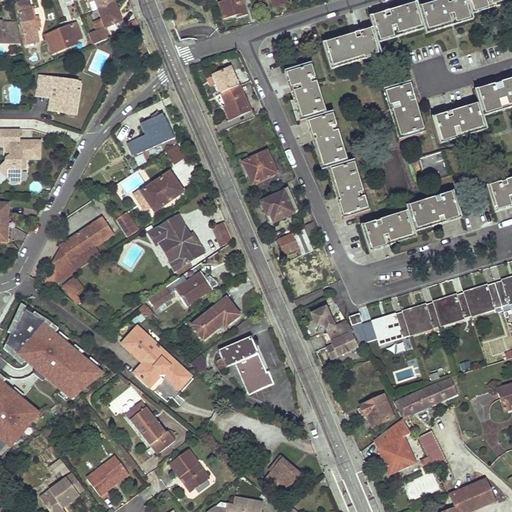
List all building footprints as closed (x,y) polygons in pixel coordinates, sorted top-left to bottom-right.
[(38,17),(33,18),(29,0),(26,0),(17,2),(26,45),(38,42),(35,28),(41,27),(38,17)] [(96,1),(99,10),(115,3),(113,0),(89,0),(90,3),(96,1)] [(237,17),(247,14),(242,0),(226,0),(219,2),(224,19),(236,15),(237,17)] [(451,0),(447,0),(444,1),(451,26),(471,19),(470,16),(467,6),(465,7),(466,13),(455,17),(453,11),(455,10),(451,0)] [(465,0),(451,0),(455,10),(465,7),(467,6),(466,4),(465,0)] [(488,0),(480,0),(482,4),(473,7),(471,3),(466,4),(467,6),(470,16),(492,9),(488,0)] [(488,0),(492,9),(499,7),(498,3),(507,0),(488,0)] [(416,4),(422,25),(423,29),(443,23),(444,28),(451,26),(444,1),(419,9),(417,4),(416,4)] [(122,21),(115,3),(99,10),(102,18),(97,20),(100,29),(91,32),(94,41),(107,36),(104,28),(122,21)] [(391,12),(399,37),(406,34),(405,31),(422,25),(416,4),(391,12)] [(455,10),(453,11),(455,17),(466,13),(465,7),(455,10)] [(391,12),(382,15),(386,26),(387,25),(390,32),(378,36),(376,31),(374,32),(377,43),(399,37),(391,12)] [(382,15),(370,19),(373,29),(374,32),(376,31),(376,29),(386,26),(382,15)] [(138,24),(135,19),(128,22),(130,27),(138,24)] [(0,21),(0,42),(21,43),(17,23),(3,23),(3,21),(0,21)] [(443,23),(423,29),(425,34),(444,28),(443,23)] [(76,24),(47,36),(53,53),(78,43),(77,40),(82,38),(76,24)] [(386,26),(376,29),(376,31),(378,36),(390,32),(387,25),(386,26)] [(422,25),(405,31),(406,34),(423,29),(422,25)] [(373,29),(357,34),(362,48),(372,45),(377,43),(374,32),(373,29)] [(357,34),(350,37),(358,62),(381,54),(377,43),(372,45),(373,49),(361,53),(359,49),(362,48),(357,34)] [(322,45),(328,66),(348,60),(349,64),(358,62),(350,37),(322,45)] [(362,48),(359,49),(361,53),(373,49),(372,45),(362,48)] [(238,70),(233,58),(227,60),(233,72),(238,70)] [(348,60),(328,66),(330,70),(349,64),(348,60)] [(309,64),(297,68),(298,73),(303,71),(307,83),(302,85),(301,84),(289,87),(291,95),(316,87),(309,64)] [(219,94),(238,86),(229,68),(212,76),(219,94)] [(297,68),(284,72),(289,87),(301,84),(298,73),(297,68)] [(301,84),(302,85),(307,83),(303,71),(298,73),(301,84)] [(40,76),(38,92),(53,94),(52,99),(50,111),(71,114),(72,105),(78,106),(80,92),(77,91),(79,82),(40,76)] [(511,79),(501,83),(509,108),(511,107),(511,79)] [(410,82),(396,86),(397,92),(399,91),(402,100),(414,97),(410,82)] [(501,83),(489,86),(493,99),(498,98),(499,103),(485,108),(483,102),(479,104),(482,116),(509,108),(501,83)] [(229,120),(215,126),(218,133),(252,118),(245,102),(238,86),(219,94),(227,110),(224,111),(229,120)] [(396,86),(384,90),(391,112),(416,105),(414,97),(402,100),(403,102),(396,104),(393,93),(397,92),(396,86)] [(489,86),(475,91),(479,104),(483,102),(493,99),(489,86)] [(291,95),(293,102),(296,101),(303,121),(300,122),(300,123),(306,121),(318,118),(331,114),(331,112),(325,114),(316,87),(291,95)] [(393,93),(396,104),(403,102),(402,100),(399,91),(397,92),(393,93)] [(493,99),(483,102),(485,108),(499,103),(498,98),(493,99)] [(296,101),(293,102),(300,122),(303,121),(296,101)] [(479,104),(452,112),(460,137),(467,135),(467,132),(486,126),(482,116),(479,104)] [(402,139),(424,132),(416,105),(391,112),(393,119),(396,119),(402,139)] [(452,112),(445,114),(448,126),(450,125),(452,132),(440,136),(438,131),(434,132),(438,144),(460,137),(452,112)] [(167,125),(163,114),(141,123),(146,135),(140,137),(140,136),(133,139),(134,140),(127,143),(132,155),(137,153),(137,155),(174,138),(168,124),(167,125)] [(331,114),(318,118),(319,121),(325,119),(329,131),(323,133),(323,132),(311,136),(313,143),(338,136),(331,114)] [(445,114),(430,119),(434,132),(438,131),(438,129),(448,126),(445,114)] [(318,118),(306,121),(311,136),(323,132),(319,121),(318,118)] [(325,119),(319,121),(323,132),(323,133),(329,131),(325,119)] [(396,119),(393,119),(399,140),(402,139),(396,119)] [(448,126),(438,129),(438,131),(440,136),(452,132),(450,125),(448,126)] [(486,126),(467,132),(467,135),(486,129),(486,126)] [(0,145),(6,146),(11,146),(10,156),(9,156),(8,156),(8,157),(7,157),(7,158),(6,159),(6,160),(6,161),(0,166),(0,170),(10,181),(20,181),(21,172),(25,167),(26,159),(40,160),(41,141),(20,140),(20,129),(0,128),(0,145)] [(330,169),(352,162),(352,160),(346,162),(338,136),(313,143),(315,151),(318,150),(324,169),(321,170),(322,171),(327,170),(330,169)] [(175,147),(166,152),(174,164),(183,159),(175,147)] [(318,150),(315,151),(321,170),(324,169),(318,150)] [(428,183),(450,176),(441,150),(418,157),(425,178),(426,178),(431,177),(431,179),(427,180),(428,183)] [(252,185),(276,173),(266,151),(247,160),(244,161),(249,172),(247,173),(252,185)] [(336,198),(361,190),(352,162),(330,169),(337,189),(334,190),(336,198)] [(330,169),(327,170),(334,190),(337,189),(330,169)] [(176,182),(170,172),(167,174),(173,184),(176,182)] [(152,207),(154,211),(183,192),(176,182),(173,184),(167,174),(141,191),(135,195),(146,211),(152,207)] [(511,196),(507,181),(486,188),(489,200),(493,199),(492,194),(503,191),(505,197),(503,197),(507,209),(511,207),(511,196)] [(287,189),(283,190),(283,192),(293,213),(297,212),(287,189)] [(361,190),(336,198),(338,205),(350,202),(350,200),(357,198),(360,209),(354,210),(356,216),(368,212),(361,190)] [(503,191),(492,194),(493,199),(493,200),(503,197),(505,197),(503,191)] [(272,222),(293,213),(283,192),(260,202),(265,212),(268,211),(269,215),(272,222)] [(453,193),(431,200),(439,225),(446,223),(442,211),(440,211),(438,205),(449,201),(451,206),(457,204),(453,193)] [(493,199),(489,200),(493,213),(507,209),(503,197),(493,200),(493,199)] [(357,198),(350,200),(350,202),(353,211),(354,210),(360,209),(357,198)] [(406,208),(407,212),(413,230),(431,224),(432,227),(439,225),(431,200),(406,208)] [(449,201),(438,205),(440,211),(442,211),(452,208),(451,206),(449,201)] [(350,202),(338,205),(343,220),(356,216),(354,210),(353,211),(350,202)] [(457,204),(451,206),(452,208),(442,211),(446,223),(461,218),(457,204)] [(128,212),(116,220),(128,238),(139,230),(128,212)] [(407,212),(381,220),(389,245),(396,242),(395,239),(413,233),(414,237),(415,236),(414,233),(413,230),(407,212)] [(178,217),(149,234),(156,246),(159,244),(166,240),(178,259),(171,263),(170,264),(174,271),(177,270),(186,264),(204,253),(195,238),(192,240),(190,236),(178,217)] [(103,218),(60,246),(60,248),(52,263),(42,282),(52,288),(101,255),(96,246),(114,234),(103,218)] [(381,220),(359,227),(363,239),(366,238),(365,233),(377,229),(379,235),(377,235),(381,247),(389,245),(381,220)] [(231,242),(223,223),(212,228),(220,246),(231,242)] [(311,224),(303,227),(303,228),(309,241),(317,238),(311,224)] [(431,224),(413,230),(414,233),(432,227),(431,224)] [(303,228),(277,239),(283,254),(297,248),(300,255),(312,250),(311,247),(309,241),(303,228)] [(366,238),(366,239),(377,235),(379,235),(377,229),(365,233),(366,238)] [(413,233),(395,239),(396,242),(414,237),(413,233)] [(366,238),(363,239),(367,252),(381,247),(377,235),(366,239),(366,238)] [(178,259),(166,240),(159,244),(171,263),(178,259)] [(310,283),(327,276),(316,251),(299,258),(292,261),(293,265),(295,264),(297,268),(300,267),(307,284),(310,283)] [(189,269),(186,264),(177,270),(179,275),(189,269)] [(148,299),(155,309),(172,298),(170,295),(175,291),(186,307),(211,291),(204,281),(206,280),(201,273),(184,285),(180,278),(148,299)] [(83,288),(75,277),(62,286),(75,304),(81,300),(76,293),(83,288)] [(511,277),(494,283),(500,301),(502,308),(505,318),(508,317),(507,312),(510,311),(511,312),(511,311),(511,277)] [(212,290),(206,280),(204,281),(211,291),(212,290)] [(471,318),(494,310),(492,304),(500,301),(494,283),(477,288),(478,292),(473,294),(471,290),(463,293),(471,318)] [(216,307),(192,326),(203,340),(223,325),(225,327),(239,316),(226,299),(230,296),(225,291),(212,301),(216,307)] [(441,327),(471,318),(463,293),(446,298),(448,302),(441,304),(440,300),(433,302),(439,321),(441,327)] [(500,301),(492,304),(494,310),(502,308),(500,301)] [(431,323),(439,321),(433,302),(415,308),(417,312),(410,314),(409,310),(402,312),(410,337),(434,330),(431,323)] [(12,335),(24,310),(26,308),(21,305),(8,333),(11,334),(12,335)] [(140,313),(144,317),(150,312),(144,306),(138,311),(140,313)] [(325,308),(311,315),(316,328),(323,325),(326,331),(334,328),(328,315),(325,308)] [(45,323),(24,310),(12,335),(11,334),(5,345),(25,361),(36,371),(45,378),(61,392),(65,396),(70,400),(102,375),(96,370),(87,362),(81,357),(72,349),(65,344),(54,335),(43,326),(45,323)] [(402,340),(410,337),(402,312),(385,317),(386,321),(380,323),(379,319),(371,322),(379,347),(394,342),(393,339),(401,337),(402,340)] [(45,323),(43,326),(54,335),(58,330),(48,322),(35,313),(33,315),(45,323)] [(349,317),(352,326),(362,323),(359,314),(349,317)] [(119,327),(115,321),(105,328),(110,332),(119,327)] [(439,321),(431,323),(434,330),(441,327),(439,321)] [(334,328),(326,331),(331,342),(350,334),(352,333),(346,322),(334,328)] [(137,328),(122,344),(136,358),(152,341),(137,328)] [(365,328),(359,330),(363,340),(368,338),(365,328)] [(60,333),(56,337),(65,344),(69,340),(60,333)] [(350,334),(331,342),(332,345),(326,347),(332,360),(357,349),(350,334)] [(251,339),(219,353),(222,359),(217,361),(220,369),(225,367),(224,365),(234,361),(236,364),(249,395),(274,385),(270,376),(268,377),(251,339)] [(159,347),(152,341),(136,358),(143,364),(159,347)] [(25,361),(5,345),(3,350),(21,365),(25,361)] [(72,349),(81,357),(84,353),(75,346),(72,349)] [(143,364),(134,374),(150,388),(160,377),(160,375),(164,375),(164,377),(179,390),(191,377),(159,347),(143,364)] [(195,370),(204,362),(199,357),(190,364),(195,370)] [(90,359),(87,362),(96,370),(99,366),(90,359)] [(468,360),(459,364),(462,372),(471,368),(468,360)] [(204,371),(204,362),(195,370),(200,375),(204,371)] [(45,378),(36,371),(33,375),(42,382),(45,378)] [(440,378),(438,372),(430,375),(431,381),(440,378)] [(409,416),(456,394),(449,379),(425,389),(395,403),(402,420),(405,419),(409,416)] [(0,452),(6,446),(8,448),(9,449),(39,416),(20,400),(11,392),(2,385),(0,382),(0,452)] [(511,384),(497,389),(502,408),(511,404),(511,384)] [(14,388),(11,392),(20,400),(24,396),(14,388)] [(382,396),(359,406),(364,417),(367,415),(373,428),(392,420),(382,396)] [(128,422),(129,421),(144,410),(140,404),(124,416),(128,422)] [(511,404),(502,408),(504,413),(511,410),(511,404)] [(163,435),(144,410),(129,421),(136,432),(139,430),(143,435),(140,437),(156,457),(174,443),(166,432),(163,435)] [(374,441),(389,475),(414,463),(403,438),(410,435),(405,426),(402,420),(374,441)] [(431,432),(419,438),(428,457),(431,463),(435,472),(436,472),(448,466),(431,432)] [(0,455),(5,452),(8,448),(6,446),(0,452),(0,455)] [(209,481),(187,451),(169,464),(180,479),(183,476),(195,492),(209,481)] [(422,467),(431,463),(428,457),(419,461),(422,467)] [(124,472),(113,458),(85,479),(99,497),(112,488),(109,484),(124,472)] [(282,458),(265,479),(284,495),(301,474),(282,458)] [(53,472),(64,464),(60,459),(50,467),(53,472)] [(63,477),(70,471),(64,464),(53,472),(56,475),(59,472),(63,477)] [(447,468),(439,472),(442,480),(444,479),(446,483),(451,480),(449,477),(451,476),(447,468)] [(127,476),(124,472),(109,484),(112,488),(127,476)] [(84,490),(72,474),(39,498),(48,511),(58,511),(62,510),(78,498),(76,495),(84,490)] [(195,492),(183,476),(180,479),(192,494),(195,492)] [(453,511),(468,511),(494,501),(485,480),(448,496),(455,511),(454,511),(453,511)] [(261,511),(264,503),(235,497),(233,505),(227,504),(226,510),(216,508),(210,511),(261,511)] [(380,511),(375,500),(371,501),(370,501),(374,511),(380,511)]
